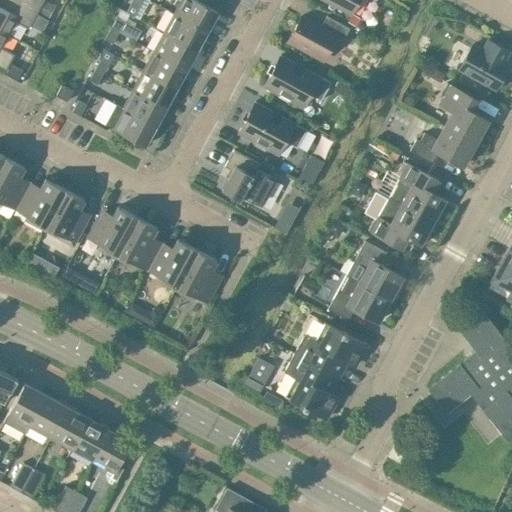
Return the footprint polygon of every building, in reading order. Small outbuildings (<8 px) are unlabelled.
[(0,0),(0,29),(8,35),(15,22),(28,29),(36,13),(11,0),(0,0)] [(11,0),(36,13),(43,0),(11,0)] [(132,0),(130,4),(138,8),(142,0),(132,0)] [(181,0),(174,13),(206,31),(217,11),(196,0),(181,0)] [(323,0),(350,15),(358,0),(373,0),(375,1),(376,0),(323,0)] [(164,32),(196,50),(206,31),(174,13),(164,32)] [(288,41),(323,60),(336,36),(343,39),(349,28),(326,16),(321,26),(301,16),(288,41)] [(110,28),(118,32),(124,21),(116,17),(110,28)] [(104,39),(112,43),(118,32),(110,28),(104,39)] [(0,67),(5,70),(14,54),(1,47),(8,35),(0,29),(0,67)] [(153,51),(186,69),(196,50),(164,32),(153,51)] [(458,69),(495,89),(508,65),(503,62),(509,51),(487,40),(481,50),(472,45),(458,69)] [(143,70),(175,88),(186,69),(153,51),(143,70)] [(280,55),(274,65),(289,73),(295,63),(280,55)] [(95,69),(103,73),(109,62),(101,58),(95,69)] [(263,87),(302,108),(309,94),(320,100),(330,82),(305,68),(299,79),(289,73),(274,65),(263,87)] [(89,80),(97,84),(103,73),(95,69),(89,80)] [(133,89),(165,107),(175,88),(143,70),(133,89)] [(444,126),(475,143),(488,120),(471,111),(477,100),(447,83),(440,95),(444,96),(439,105),(452,112),(444,126)] [(56,95),(67,101),(72,91),(62,85),(56,95)] [(122,108),(155,126),(165,107),(133,89),(122,108)] [(72,111),(80,115),(86,104),(78,100),(72,111)] [(255,101),(249,112),(266,121),(272,110),(255,101)] [(105,124),(144,146),(155,126),(122,108),(116,105),(105,124)] [(237,133),(276,154),(284,140),(296,147),(306,129),(282,116),(276,126),(266,121),(249,112),(237,133)] [(439,152),(462,165),(475,143),(444,126),(437,139),(424,132),(419,141),(416,139),(409,151),(433,164),(439,152)] [(241,195),(260,206),(275,179),(257,169),(260,164),(233,149),(224,166),(235,172),(231,179),(228,178),(222,190),(239,200),(241,195)] [(0,201),(15,209),(27,187),(16,182),(24,167),(5,156),(0,165),(0,201)] [(388,197),(432,221),(444,198),(432,192),(438,181),(403,161),(397,173),(400,175),(388,197)] [(31,223),(43,229),(64,189),(45,178),(37,193),(27,187),(15,209),(30,218),(31,223)] [(59,234),(75,242),(87,220),(76,214),(84,200),(64,189),(43,229),(54,235),(59,234)] [(368,230),(401,248),(407,237),(419,244),(432,221),(388,197),(376,220),(374,219),(368,230)] [(104,251),(115,257),(137,217),(117,206),(110,221),(99,215),(87,237),(102,246),(104,251)] [(132,262),(147,270),(159,248),(149,242),(157,228),(137,217),(115,257),(127,263),(132,262)] [(164,283),(175,289),(197,249),(177,239),(169,253),(159,248),(147,270),(162,278),(164,283)] [(359,282),(390,299),(402,276),(379,263),(385,252),(365,240),(353,261),(366,268),(359,282)] [(191,294),(207,303),(219,280),(209,274),(216,260),(197,249),(175,289),(186,296),(191,294)] [(511,291),(508,299),(511,300),(511,251),(508,249),(492,279),(511,289),(511,291)] [(354,308),(377,321),(390,299),(359,282),(346,275),(327,308),(347,320),(354,308)] [(501,434),(507,441),(511,437),(511,349),(480,309),(457,327),(475,351),(427,389),(446,412),(470,394),(501,434)] [(294,353),(336,376),(344,361),(353,366),(365,344),(324,322),(314,340),(304,334),(294,353)] [(284,396),(324,418),(336,396),(328,391),(336,376),(294,353),(283,372),(294,377),(284,396)] [(0,400),(4,403),(17,379),(9,374),(0,370),(0,400)] [(29,425),(46,394),(24,382),(3,422),(24,434),(29,425)] [(50,436),(67,406),(46,394),(29,425),(50,436)] [(71,448),(88,417),(67,406),(50,436),(71,448)] [(92,459),(109,429),(88,417),(71,448),(92,459)] [(112,485),(113,486),(128,459),(122,457),(131,441),(109,429),(92,459),(110,469),(106,475),(109,482),(113,484),(112,485)] [(10,486),(20,492),(33,468),(23,462),(10,486)] [(20,492),(31,498),(44,474),(33,468),(20,492)] [(52,509),(57,511),(63,511),(75,491),(65,485),(52,509)] [(219,511),(265,511),(267,509),(227,487),(215,509),(219,511)] [(63,511),(78,511),(87,497),(75,491),(63,511)]
